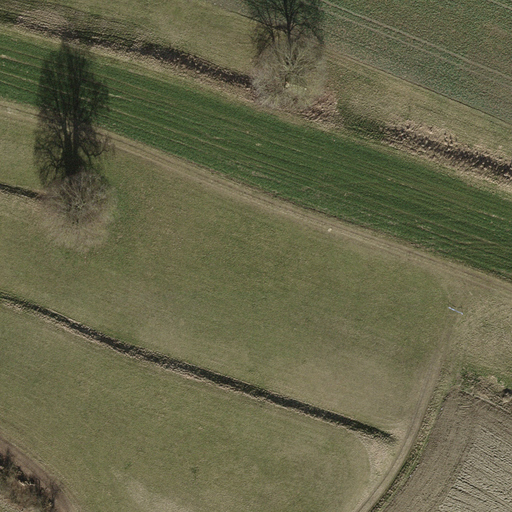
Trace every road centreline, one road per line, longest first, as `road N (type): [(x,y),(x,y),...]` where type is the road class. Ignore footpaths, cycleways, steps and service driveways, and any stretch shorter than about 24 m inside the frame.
road 1 (track): [(511,294),(123,145),(0,108)]
road 2 (track): [(362,511),(413,433),(469,276)]
